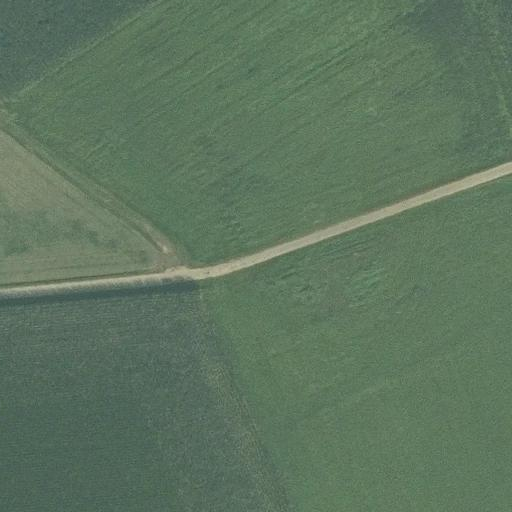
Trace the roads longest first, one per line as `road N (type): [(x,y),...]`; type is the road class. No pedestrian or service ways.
road 1 (track): [(0,294),(204,275),(511,166)]
road 2 (track): [(0,120),(204,275)]
